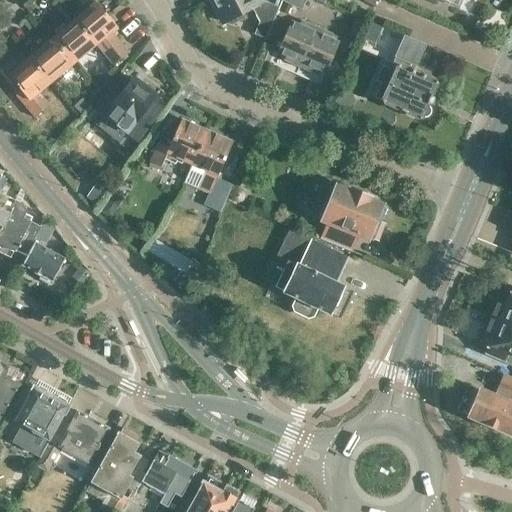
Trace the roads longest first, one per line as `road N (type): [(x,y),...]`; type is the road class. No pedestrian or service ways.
road 1 (residential): [(470,201),(210,83),(153,0)]
road 2 (primary): [(337,452),(215,402),(140,393),(0,316)]
road 3 (secondary): [(389,427),(406,348),(470,201)]
